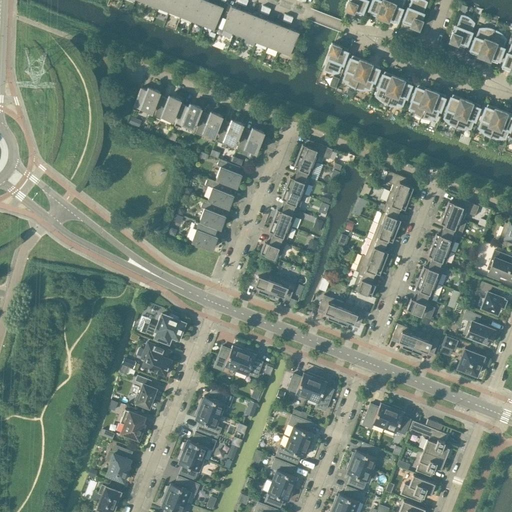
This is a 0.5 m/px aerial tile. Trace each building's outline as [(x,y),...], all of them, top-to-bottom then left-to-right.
[(160,0),(158,7),(169,12),(173,0),(160,0)] [(173,0),(169,12),(180,16),(186,0),(173,0)] [(186,0),(180,16),(191,20),(199,0),(186,0)] [(199,0),(191,20),(203,25),(212,2),(207,0),(199,0)] [(354,9),(362,12),(367,0),(348,0),(345,8),(353,11),(354,9)] [(382,17),(388,0),(372,0),(369,9),(377,12),(376,15),(382,17)] [(389,17),(397,20),(402,8),(401,8),(404,0),(388,0),(382,17),(388,20),(389,17)] [(410,25),(418,28),(422,19),(421,19),(423,13),(422,12),(427,1),(424,0),(417,0),(416,0),(411,0),(409,7),(408,7),(403,19),(411,22),(410,25)] [(213,29),(214,29),(223,6),(216,3),(216,4),(213,2),(212,2),(203,25),(214,29),(213,29)] [(223,29),(234,33),(242,10),(236,7),(236,8),(232,6),(233,6),(231,5),(222,29),(223,29)] [(234,33),(245,37),(254,14),(247,12),(244,11),(244,10),(242,10),(234,33)] [(245,37),(256,41),(265,18),(258,16),(255,15),(254,14),(245,37)] [(458,41),(467,44),(471,31),(470,31),(474,22),(469,20),(470,18),(469,17),(467,16),(465,15),(464,15),(461,15),(457,26),(456,26),(454,32),(453,31),(449,40),(458,43),(458,41)] [(256,41),(267,46),(276,23),(269,20),(269,21),(266,19),(265,18),(256,41)] [(267,46),(278,50),(287,27),(281,25),(280,25),(277,24),(277,23),(276,23),(267,46)] [(289,55),(290,55),(299,32),(292,29),(288,28),(289,28),(287,27),(278,50),(289,54),(289,55)] [(483,57),(494,29),(494,28),(494,29),(492,29),(489,28),(486,28),(485,28),(484,30),(479,28),(476,37),(475,36),(470,49),(478,52),(477,54),(483,57)] [(490,56),(499,60),(504,47),(502,47),(506,38),(501,36),(502,34),(499,32),(497,31),(494,29),(483,57),(490,59),(490,56)] [(331,72),(332,72),(334,67),(339,69),(341,63),(342,63),(347,51),(339,48),(340,46),(332,42),(328,51),(329,51),(327,58),(328,58),(324,69),(326,70),(326,71),(329,72),(331,72)] [(509,70),(511,71),(511,44),(508,53),(507,52),(502,64),(510,68),(509,70)] [(355,87),(365,60),(359,58),(358,61),(350,57),(345,70),(346,70),(343,79),(348,81),(347,83),(348,84),(350,85),(352,86),(355,87)] [(363,89),(364,89),(365,87),(370,89),(373,80),(374,81),(379,68),(371,65),(371,63),(365,60),(355,87),(355,88),(355,89),(355,88),(358,89),(360,89),(363,89)] [(387,104),(398,76),(392,74),(391,77),(383,73),(378,86),(379,86),(375,95),(381,97),(380,99),(382,101),(384,102),(387,103),(387,104)] [(393,105),(396,105),(397,103),(402,105),(405,96),(406,97),(411,84),(403,81),(404,79),(398,76),(387,104),(388,104),(390,104),(391,105),(393,105)] [(141,107),(152,111),(160,91),(148,86),(147,90),(141,87),(132,108),(139,111),(141,107)] [(420,117),(431,89),(425,87),(424,89),(416,86),(411,99),(412,99),(409,108),(414,110),(413,112),(416,114),(418,115),(421,116),(420,117)] [(426,118),(430,118),(430,116),(435,118),(439,109),(440,110),(445,97),(436,94),(437,92),(431,89),(420,117),(421,118),(421,117),(424,118),(426,118)] [(161,115),(173,120),(181,99),(169,94),(168,98),(161,95),(153,116),(160,119),(161,115)] [(455,127),(466,99),(460,97),(459,99),(451,96),(446,109),(447,109),(444,118),(449,120),(448,122),(449,123),(450,124),(452,125),(455,126),(455,127)] [(463,128),(464,128),(465,126),(470,128),(474,119),(475,120),(479,107),(471,104),(472,102),(466,99),(455,127),(456,127),(458,127),(461,128),(463,128)] [(182,123),(193,128),(201,107),(190,103),(188,106),(182,103),(174,124),(181,127),(182,123)] [(490,137),(501,109),(495,107),(494,109),(485,106),(481,119),(482,119),(478,128),(483,130),(482,132),(485,134),(487,135),(490,136),(490,137)] [(498,138),(499,138),(500,136),(505,138),(508,129),(509,130),(511,122),(511,116),(506,114),(507,112),(501,109),(490,137),(490,136),(493,137),(496,138),(498,138)] [(203,131),(214,136),(222,115),(210,111),(209,114),(203,111),(195,132),(202,135),(203,131)] [(224,139),(235,144),(243,123),(231,119),(230,122),(224,119),(216,140),(222,143),(224,139)] [(245,147),(256,152),(264,131),(252,127),(251,130),(245,128),(236,148),(243,151),(245,147)] [(298,154),(317,161),(319,155),(328,158),(332,148),(309,139),(307,145),(302,143),(298,154)] [(296,172),(310,178),(317,161),(298,154),(294,165),(298,167),(296,172)] [(216,177),(236,185),(241,174),(238,172),(240,166),(219,158),(217,165),(220,166),(216,177)] [(393,183),(390,190),(409,197),(413,186),(409,184),(411,179),(388,170),(384,180),(393,183)] [(285,187),(304,194),(310,178),(296,172),(294,177),(290,176),(285,187)] [(208,198),(228,206),(233,194),(230,193),(232,187),(207,177),(204,184),(212,187),(208,198)] [(284,205),(298,210),(304,194),(285,187),(281,198),(286,199),(284,205)] [(390,190),(384,206),(398,212),(400,206),(405,208),(409,197),(390,190)] [(444,211),(463,218),(466,212),(475,215),(479,205),(455,196),(453,202),(449,200),(444,211)] [(200,219),(220,227),(225,215),(222,214),(224,208),(203,200),(200,206),(204,208),(200,219)] [(273,219),(292,226),(298,210),(284,205),(282,210),(277,208),(273,219)] [(384,206),(378,222),(396,230),(401,219),(396,217),(398,212),(384,206)] [(443,229),(457,234),(460,236),(466,219),(463,218),(444,211),(440,222),(445,224),(443,229)] [(271,237),(285,243),(292,226),(273,219),(269,230),(273,232),(271,237)] [(192,240),(212,248),(217,236),(214,235),(216,229),(195,220),(192,227),(196,229),(192,240)] [(502,244),(511,247),(511,223),(510,223),(505,221),(497,241),(503,243),(502,244)] [(378,222),(371,239),(386,244),(388,239),(392,241),(396,230),(378,222)] [(432,243),(451,251),(457,234),(443,229),(441,234),(436,232),(432,243)] [(260,252),(279,259),(285,243),(271,237),(269,242),(265,240),(260,252)] [(371,239),(365,255),(384,262),(388,251),(384,249),(386,244),(371,239)] [(430,261),(444,267),(451,251),(432,243),(427,254),(432,256),(430,261)] [(500,274),(511,278),(511,262),(505,260),(507,254),(494,249),(492,255),(494,256),(487,274),(498,278),(500,274)] [(355,270),(359,271),(373,277),(375,271),(379,273),(384,262),(365,255),(362,253),(355,270)] [(419,276),(438,283),(444,267),(430,261),(428,267),(423,265),(419,276)] [(254,267),(249,281),(259,285),(258,290),(268,294),(275,275),(254,267)] [(352,288),(371,295),(375,283),(371,282),(373,277),(359,271),(352,288)] [(275,275),(268,294),(278,298),(279,293),(290,297),(296,283),(295,283),(296,280),(285,276),(284,279),(275,275)] [(417,294),(432,299),(438,283),(419,276),(415,287),(419,289),(417,294)] [(481,306),(497,313),(498,311),(499,310),(500,308),(500,306),(500,305),(503,306),(506,299),(503,298),(503,296),(495,293),(498,287),(482,281),(479,287),(487,290),(484,298),(480,296),(477,304),(481,305),(481,306)] [(327,317),(337,321),(344,302),(324,294),(318,308),(329,312),(327,317)] [(411,297),(406,309),(425,316),(430,318),(434,306),(430,305),(432,299),(417,294),(415,299),(411,297)] [(337,321),(347,325),(349,320),(360,324),(365,310),(344,302),(337,321)] [(480,340),(488,343),(489,341),(492,342),(496,332),(493,331),(494,329),(477,322),(480,315),(466,310),(463,317),(469,319),(468,320),(469,320),(471,320),(466,333),(464,332),(463,333),(466,334),(474,338),(474,339),(480,341),(480,340)] [(144,321),(141,331),(168,341),(171,335),(178,338),(179,336),(180,337),(182,330),(185,323),(184,323),(184,322),(177,319),(178,317),(170,314),(169,316),(162,313),(161,315),(159,315),(157,319),(159,321),(157,326),(144,321)] [(401,346),(411,349),(418,331),(398,323),(392,337),(403,341),(401,346)] [(411,349),(421,353),(423,349),(433,353),(439,339),(418,331),(411,349)] [(442,344),(455,349),(459,339),(446,334),(442,344)] [(150,368),(165,373),(170,358),(167,357),(170,350),(148,342),(142,357),(145,358),(143,365),(148,367),(150,368)] [(222,345),(214,366),(223,370),(225,365),(236,369),(244,347),(236,344),(236,346),(232,344),(230,350),(227,349),(228,348),(222,345)] [(244,347),(236,369),(247,373),(248,372),(256,376),(262,361),(256,359),(256,360),(253,359),(255,353),(252,352),(252,350),(244,347)] [(484,355),(465,348),(457,366),(458,366),(458,367),(463,369),(462,371),(470,374),(471,372),(476,374),(484,355)] [(293,373),(287,388),(296,391),(296,392),(307,396),(315,375),(307,372),(307,373),(303,372),(301,378),(298,377),(299,375),(293,373)] [(136,402),(149,407),(156,388),(149,385),(151,380),(137,374),(135,380),(143,383),(139,394),(137,394),(134,400),(136,401),(136,402)] [(315,375),(307,396),(318,401),(316,406),(325,409),(333,389),(327,386),(327,388),(324,387),(326,381),(323,379),(323,378),(315,375)] [(201,398),(198,406),(220,414),(224,404),(229,405),(233,396),(212,388),(210,394),(211,395),(210,397),(204,395),(203,399),(201,398)] [(370,403),(362,424),(371,427),(373,422),(384,426),(392,405),(384,402),(384,403),(380,402),(378,408),(375,407),(376,405),(370,403)] [(392,405),(384,426),(396,431),(396,430),(404,433),(410,418),(404,416),(404,418),(401,417),(403,411),(400,409),(400,408),(392,405)] [(198,406),(195,414),(196,415),(195,418),(201,420),(200,423),(198,423),(196,428),(217,436),(221,427),(216,425),(220,414),(198,406)] [(130,435),(138,439),(139,437),(141,438),(144,430),(142,429),(144,423),(142,422),(145,416),(125,408),(119,422),(124,424),(121,432),(122,433),(122,434),(129,437),(130,435)] [(293,425),(289,436),(311,445),(314,436),(312,436),(314,432),(309,431),(312,422),(292,414),(288,423),(293,425)] [(427,418),(425,424),(439,430),(441,424),(441,423),(427,418)] [(413,419),(409,428),(429,435),(428,438),(427,438),(423,449),(445,458),(449,447),(443,444),(445,441),(444,440),(447,433),(439,430),(425,424),(413,419)] [(184,442),(181,450),(203,458),(207,447),(212,449),(216,440),(195,432),(193,438),(194,438),(193,441),(187,439),(186,442),(184,442)] [(276,454),(297,462),(300,454),(305,455),(306,452),(307,453),(311,445),(289,436),(285,447),(280,445),(276,454)] [(353,452),(350,460),(371,468),(376,457),(375,456),(378,448),(363,442),(361,448),(363,448),(362,451),(356,449),(354,452),(353,452)] [(106,474),(123,480),(124,478),(125,478),(126,474),(129,465),(128,465),(130,458),(129,458),(131,451),(114,445),(112,451),(109,450),(106,458),(111,460),(106,474)] [(416,470),(430,476),(432,470),(433,470),(435,466),(440,469),(445,458),(423,449),(419,460),(420,460),(416,470)] [(181,450),(178,458),(179,458),(178,462),(184,464),(183,467),(182,466),(179,472),(194,478),(197,469),(198,469),(203,458),(181,450)] [(275,458),(271,467),(276,469),(272,480),(294,488),(297,480),(295,480),(297,476),(291,474),(292,471),(293,472),(296,466),(275,458)] [(350,460),(347,468),(348,468),(347,472),(353,474),(352,477),(350,476),(348,482),(363,488),(366,479),(367,480),(371,468),(350,460)] [(399,460),(397,464),(407,468),(409,464),(399,460)] [(400,493),(420,501),(422,495),(423,495),(425,492),(430,494),(435,483),(413,474),(409,485),(404,483),(400,493)] [(167,485),(164,493),(186,502),(190,491),(195,493),(199,483),(178,475),(176,481),(177,482),(176,485),(170,482),(169,486),(167,485)] [(268,491),(265,500),(280,506),(282,500),(281,499),(282,497),(288,499),(289,496),(291,496),(294,488),(272,480),(267,491),(268,491)] [(385,490),(391,492),(394,484),(388,481),(385,490)] [(93,510),(97,511),(103,511),(105,510),(108,511),(111,511),(114,506),(115,506),(117,498),(120,491),(101,484),(98,492),(102,493),(99,501),(96,501),(93,510)] [(336,495),(333,503),(354,511),(359,500),(358,500),(361,491),(347,486),(344,491),(346,492),(345,495),(339,492),(337,496),(336,495)] [(162,498),(161,501),(163,502),(161,505),(167,508),(166,510),(165,510),(163,511),(181,511),(186,502),(164,493),(162,498)] [(399,511),(423,511),(425,508),(403,499),(399,511),(400,511),(399,511)] [(258,511),(277,511),(279,509),(258,501),(254,510),(258,511)] [(333,503),(330,511),(331,511),(354,511),(333,503)]
